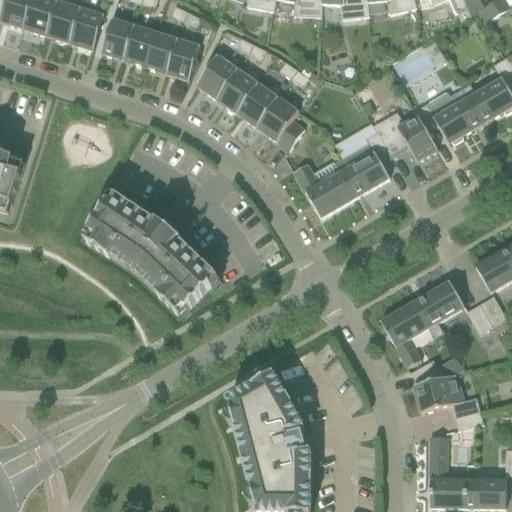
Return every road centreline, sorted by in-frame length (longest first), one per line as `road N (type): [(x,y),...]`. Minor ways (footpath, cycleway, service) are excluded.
road 1 (residential): [(317,296),(271,197),(223,151),(175,125),(0,63)]
road 2 (residential): [(392,511),(394,451),(380,406),(317,296)]
road 3 (residential): [(317,296),(511,184)]
road 4 (unclassified): [(132,404),(317,296)]
road 5 (unclassified): [(4,508),(132,404)]
road 6 (unclassified): [(132,404),(0,451)]
